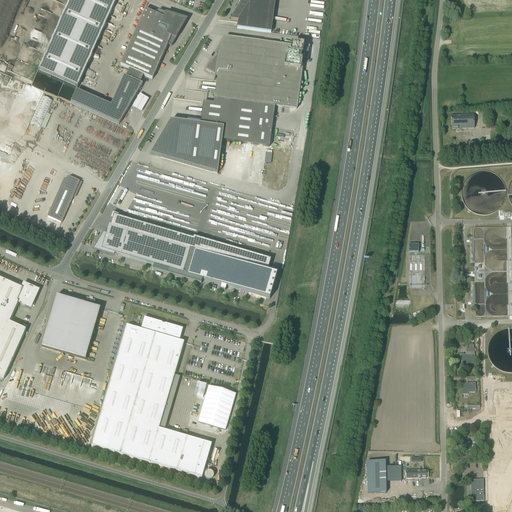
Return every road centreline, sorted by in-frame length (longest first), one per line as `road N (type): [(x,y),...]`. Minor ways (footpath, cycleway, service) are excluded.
road 1 (track): [(236,511),(270,381),(336,0)]
road 2 (motorway): [(375,0),(325,319),(286,505)]
road 3 (unclassified): [(444,511),(433,76),(441,0)]
road 4 (motorway): [(308,463),(388,0)]
road 5 (unclassified): [(57,276),(218,0)]
road 6 (unknown): [(92,213),(272,259),(280,279),(263,328)]
road 7 (unknown): [(189,332),(171,411),(185,429),(226,432),(247,350)]
road 8 (unclassified): [(260,335),(57,276)]
